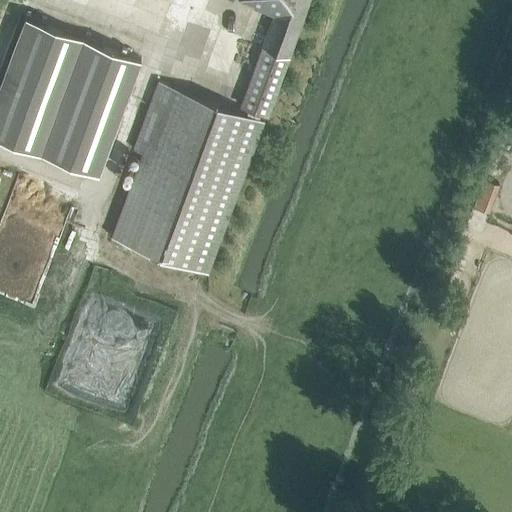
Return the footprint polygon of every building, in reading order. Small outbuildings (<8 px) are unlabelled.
[(63,0),(62,5),(150,30),(153,20),(162,22),(167,2),(159,0),(63,0)] [(309,0),(244,0),(254,4),(254,8),(274,16),(241,105),(266,115),(309,0)] [(26,16),(0,87),(0,136),(99,173),(141,58),(26,16)] [(265,120),(159,81),(134,149),(143,152),(112,237),(209,272),(265,120)] [(484,175),(476,203),(493,208),(501,179),(484,175)]
